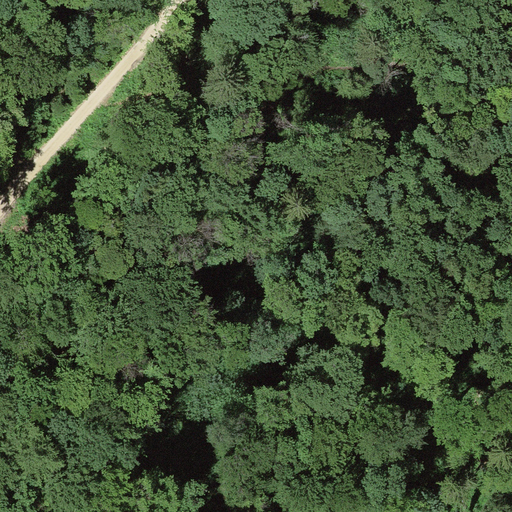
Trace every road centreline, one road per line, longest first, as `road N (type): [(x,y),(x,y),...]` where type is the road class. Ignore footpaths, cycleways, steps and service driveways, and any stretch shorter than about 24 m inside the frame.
road 1 (track): [(511,72),(477,64),(253,59),(174,75),(67,144),(52,145)]
road 2 (track): [(0,204),(178,0)]
